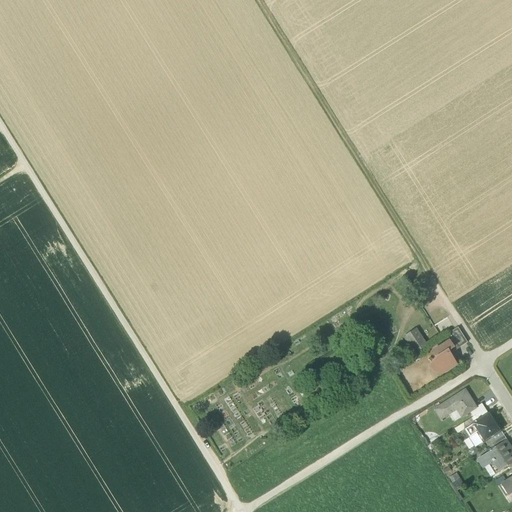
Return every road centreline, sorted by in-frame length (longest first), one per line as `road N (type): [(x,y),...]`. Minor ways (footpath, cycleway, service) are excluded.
road 1 (track): [(0,123),(241,511)]
road 2 (track): [(482,363),(257,0)]
road 3 (residential): [(245,511),(482,363)]
